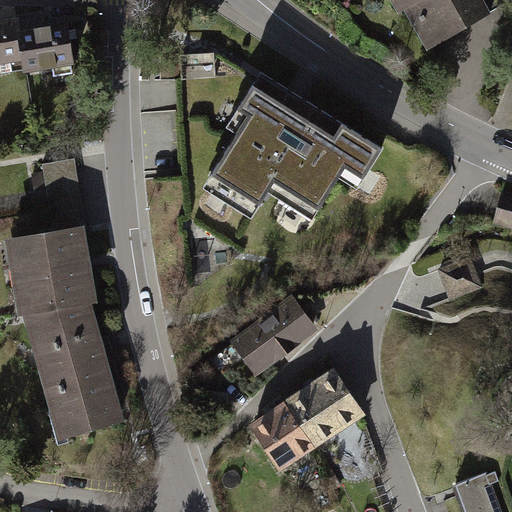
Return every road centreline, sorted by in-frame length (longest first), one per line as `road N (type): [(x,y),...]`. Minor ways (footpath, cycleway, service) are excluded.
road 1 (residential): [(123,0),(133,247),(181,489)]
road 2 (residential): [(490,150),(317,48),(256,0)]
road 3 (residential): [(181,489),(262,403),(353,328)]
road 4 (residential): [(353,328),(490,150)]
road 5 (residential): [(412,511),(353,328)]
road 6 (residential): [(181,489),(138,504),(65,500),(0,484)]
